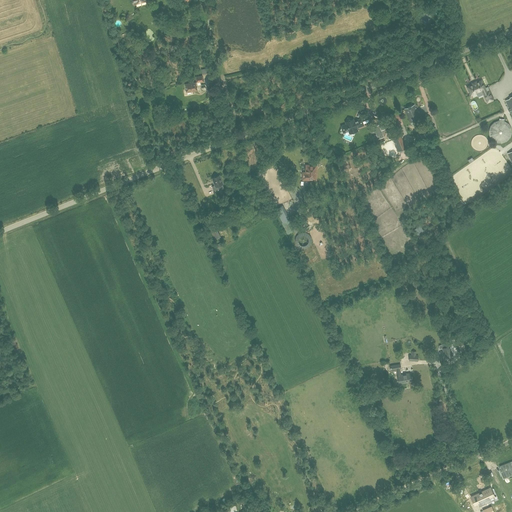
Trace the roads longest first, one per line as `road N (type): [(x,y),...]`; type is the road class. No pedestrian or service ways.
road 1 (unclassified): [(0,231),(511,31)]
road 2 (unclassified): [(355,511),(511,441)]
road 3 (unknown): [(487,452),(441,369),(432,361),(403,365)]
